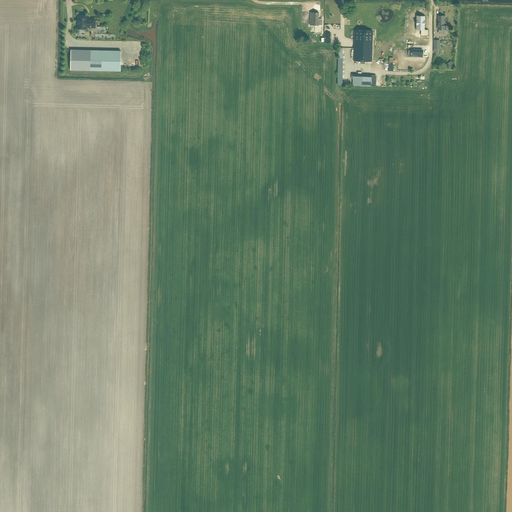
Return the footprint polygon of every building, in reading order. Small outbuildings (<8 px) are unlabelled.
[(322,26),(322,19),(319,19),(319,13),(310,12),(309,25),(322,26)] [(95,27),(95,19),(87,19),(87,16),(78,16),(78,29),(87,29),(87,27),(95,27)] [(416,16),(416,30),(421,30),(421,36),(428,36),(428,30),(424,30),(425,16),(416,16)] [(447,30),(447,26),(444,26),(444,16),(438,16),(438,26),(438,30),(447,30)] [(371,62),(372,31),(355,30),(354,61),(371,62)] [(121,51),(91,50),(90,70),(120,71),(121,51)] [(354,86),(377,86),(377,76),(354,76),(354,86)]
